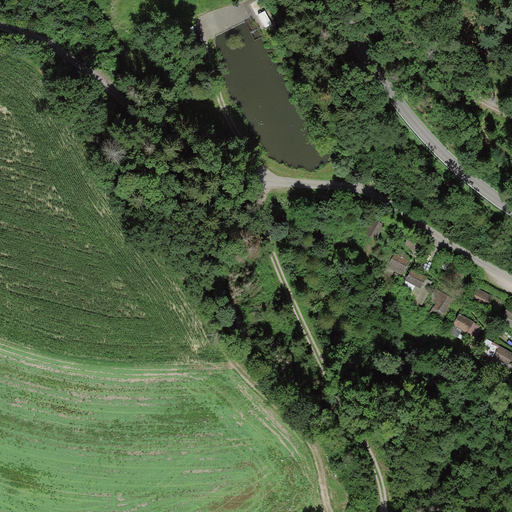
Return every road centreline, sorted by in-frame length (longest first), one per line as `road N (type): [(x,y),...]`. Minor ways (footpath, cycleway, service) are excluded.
road 1 (track): [(380,511),(373,456),(278,276),(253,167),(215,88),(204,31),(239,10)]
road 2 (unclassified): [(0,25),(91,72),(150,132),(214,166),(256,184),(367,194),(445,240)]
road 3 (track): [(55,104),(110,196),(174,262),(229,363),(308,442),(326,511)]
road 4 (tertiary): [(511,209),(470,179),(402,107),(336,0)]
road 5 (track): [(402,0),(427,54),(480,97),(511,111)]
